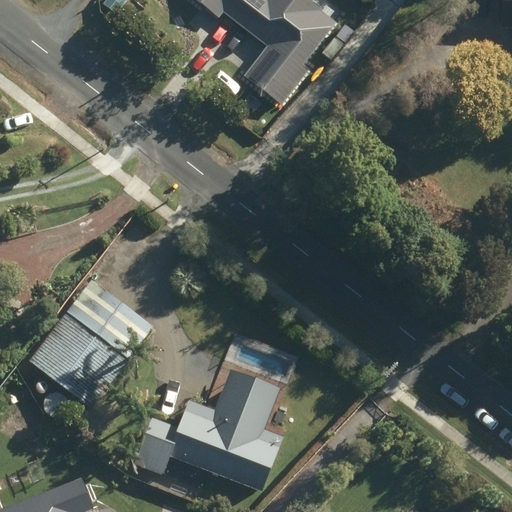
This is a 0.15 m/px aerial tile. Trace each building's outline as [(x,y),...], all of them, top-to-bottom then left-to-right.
[(220,16),(266,50),(242,81),(279,110),(306,75),(300,71),(334,27),(298,0),(188,0),(216,21),(220,16)] [(370,0),(363,9),(372,16),(379,7),(370,0)] [(511,0),(499,0),(499,33),(511,33),(511,0)] [(63,317),(26,365),(89,413),(126,365),(63,317)] [(5,384),(13,394),(21,388),(14,378),(5,384)] [(150,422),(132,469),(160,480),(167,462),(259,498),(281,442),(187,405),(177,433),(150,422)] [(88,511),(78,485),(7,511),(88,511)]
